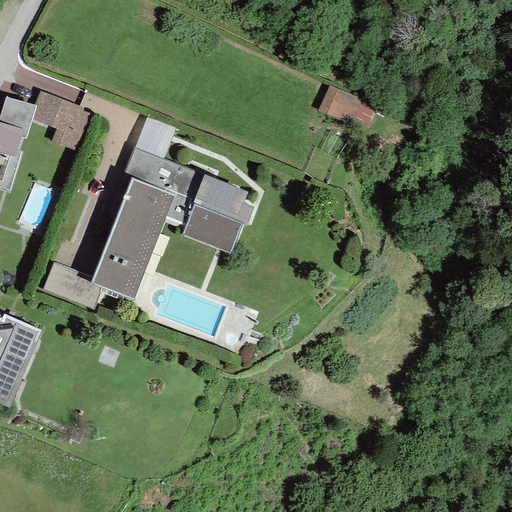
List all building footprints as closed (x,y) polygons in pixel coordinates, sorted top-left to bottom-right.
[(356,98),(329,85),(317,111),(344,124),(356,98)] [(83,108),(40,91),(33,106),(35,106),(31,120),(55,129),(51,142),(76,151),(91,116),(81,111),(83,108)] [(20,153),(16,151),(20,137),(25,139),(31,120),(35,106),(33,106),(5,98),(0,113),(0,187),(9,190),(20,153)] [(163,159),(175,129),(146,118),(133,149),(163,159)] [(131,179),(93,278),(53,263),(42,290),(93,310),(101,287),(132,302),(165,219),(185,227),(194,205),(192,204),(204,174),(163,159),(133,149),(124,173),(133,176),(131,179)] [(243,204),(248,192),(204,174),(192,204),(194,205),(242,224),(246,226),(253,208),(243,204)] [(182,236),(230,254),(242,224),(194,205),(185,227),(182,236)] [(0,404),(8,408),(40,330),(0,313),(0,404)]
